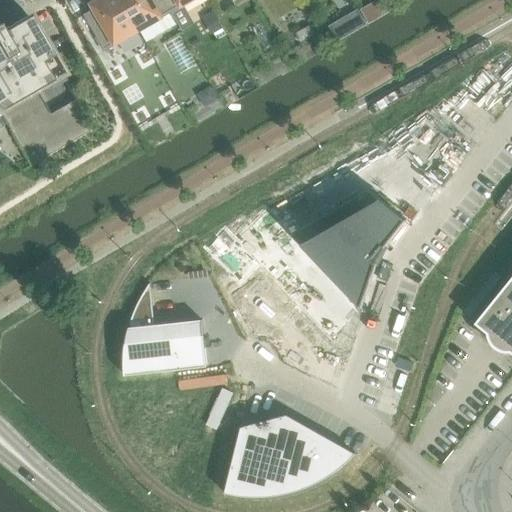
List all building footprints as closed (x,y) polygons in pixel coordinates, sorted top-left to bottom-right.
[(104,51),(138,31),(120,0),(102,0),(93,6),(95,9),(84,16),(104,51)] [(120,0),(138,31),(171,12),(163,0),(120,0)] [(163,0),(171,12),(192,0),(163,0)] [(369,6),(361,11),(369,25),(378,20),(369,6)] [(359,10),(344,18),(352,33),(367,24),(359,10)] [(214,11),(202,18),(212,35),(224,28),(214,11)] [(0,113),(30,166),(94,129),(28,16),(2,31),(0,27),(0,113)] [(263,22),(253,28),(265,49),(275,43),(263,22)] [(309,26),(295,34),(301,43),(315,35),(309,26)] [(180,36),(164,45),(181,74),(197,65),(180,36)] [(199,39),(191,43),(195,49),(202,44),(199,39)] [(211,87),(197,95),(205,108),(218,100),(211,87)] [(369,190),(292,235),(361,309),(362,309),(377,265),(372,260),(382,247),(385,248),(406,221),(369,190)] [(225,227),(203,248),(204,249),(231,278),(238,285),(239,286),(260,266),(277,285),(301,310),(321,330),(331,341),(332,340),(346,327),(363,311),(362,310),(362,309),(361,309),(268,211),(267,210),(236,238),(226,228),(225,227)] [(510,353),(511,353),(511,279),(476,324),(488,334),(489,336),(489,338),(490,339),(490,341),(491,343),(492,344),(493,346),(496,348),(498,349),(499,350),(501,351),(502,352),(504,352),(508,353),(510,353)] [(125,376),(208,368),(203,321),(154,326),(150,285),(137,307),(128,335),(125,358),(125,376)] [(288,415),(242,428),(225,494),(237,496),(245,497),(254,498),(262,498),(274,497),(284,495),(294,493),(304,489),(313,486),(323,480),(330,476),(337,472),(344,466),(350,460),(356,454),(355,453),(350,458),(335,442),(288,415)]
